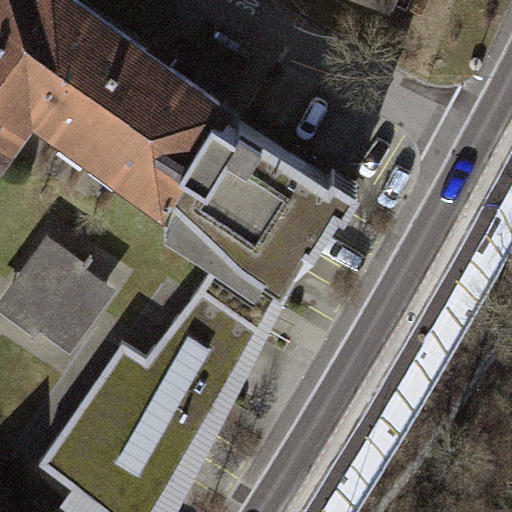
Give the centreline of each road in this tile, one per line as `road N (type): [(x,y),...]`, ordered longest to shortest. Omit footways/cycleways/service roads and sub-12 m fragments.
road 1 (tertiary): [(279,511),(496,155)]
road 2 (residential): [(496,155),(229,0)]
